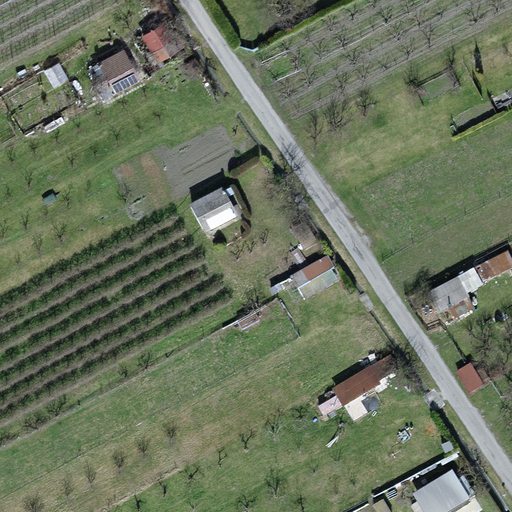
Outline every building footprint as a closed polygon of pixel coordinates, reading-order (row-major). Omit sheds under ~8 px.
[(179,48),(164,26),(145,38),(159,60),(179,48)] [(103,64),(118,91),(137,81),(122,54),(103,64)] [(203,70),(195,60),(187,66),(195,76),(203,70)] [(221,190),(193,206),(207,229),(234,214),(221,190)] [(316,240),(305,223),(294,229),(304,247),(316,240)] [(511,266),(511,264),(506,253),(432,291),(441,308),(450,303),(455,314),(471,306),(464,292),(511,266)] [(339,278),(328,258),(295,276),(306,297),(339,278)] [(397,368),(390,356),(336,388),(344,403),(380,382),(378,379),(397,368)] [(482,383),(471,364),(458,372),(469,391),(482,383)] [(453,448),(449,441),(443,444),(446,451),(453,448)] [(442,511),(467,497),(452,472),(415,494),(426,511),(442,511)]
